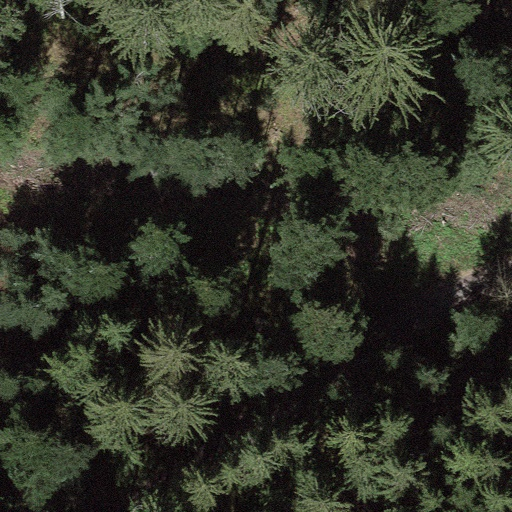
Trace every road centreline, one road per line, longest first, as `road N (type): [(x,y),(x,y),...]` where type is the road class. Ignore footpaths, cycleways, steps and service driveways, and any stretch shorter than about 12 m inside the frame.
road 1 (track): [(132,511),(421,315),(511,275)]
road 2 (track): [(356,511),(511,327)]
